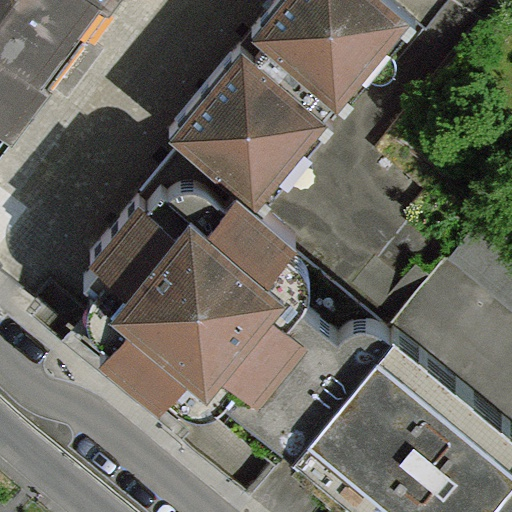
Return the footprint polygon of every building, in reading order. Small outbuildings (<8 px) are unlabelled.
[(0,0),(0,111),(41,139),(146,0),(0,0)] [(418,18),(396,0),(276,0),(254,27),(268,39),(256,53),(243,42),(172,128),(185,139),(264,203),(418,18)] [(93,252),(99,257),(87,274),(132,312),(101,349),(161,398),(191,361),(222,386),(324,269),(289,242),(297,232),(264,203),(185,139),(93,252)] [(511,233),(487,213),(451,257),(511,308),(511,233)] [(393,326),(324,269),(222,386),(270,426),(284,410),(308,430),(393,326)] [(373,511),(477,511),(511,470),(511,418),(396,322),(393,326),(308,430),(295,446),(373,511)] [(511,511),(511,470),(477,511),(511,511)]
